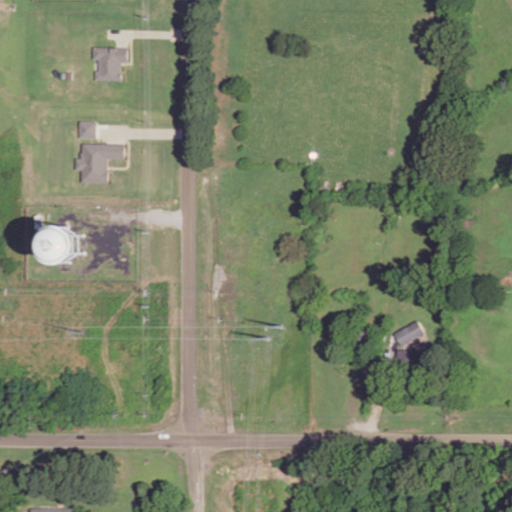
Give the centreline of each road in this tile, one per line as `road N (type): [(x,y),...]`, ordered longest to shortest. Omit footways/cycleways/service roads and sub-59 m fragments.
road 1 (tertiary): [(189,0),(193,511)]
road 2 (tertiary): [(0,438),(511,441)]
